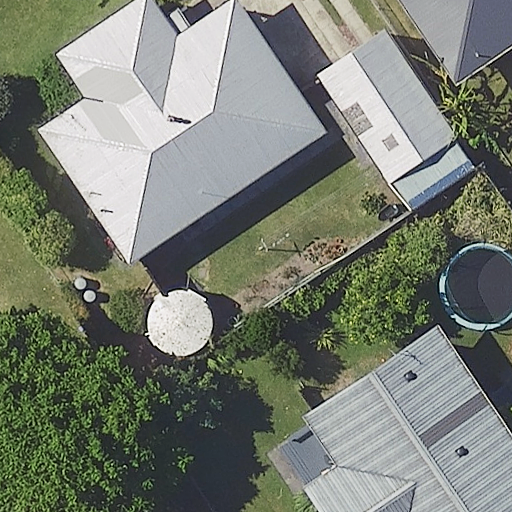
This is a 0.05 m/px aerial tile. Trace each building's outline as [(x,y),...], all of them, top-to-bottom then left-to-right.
[(339,144),(238,0),(165,0),(76,62),(106,106),(57,140),(150,275),(339,144)] [(511,0),(413,0),(476,95),(511,70),(511,0)] [(411,35),(327,83),(411,229),(494,181),(411,35)] [(243,347),(204,278),(135,318),(174,386),(243,347)] [(511,511),(511,420),(457,342),(329,432),(357,472),(324,495),(335,511),(511,511)]
